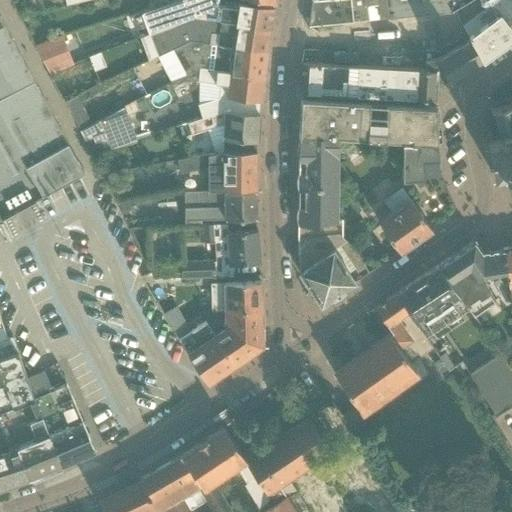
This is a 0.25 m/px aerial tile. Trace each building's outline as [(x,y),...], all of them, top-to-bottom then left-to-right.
[(269,27),(272,6),(270,6),(252,3),(238,1),(238,3),(221,0),(220,4),(216,4),(216,0),(168,0),(140,10),(149,33),(191,15),(269,27)] [(314,1),(311,24),(380,19),(450,12),(469,2),(471,3),(474,0),(313,0),(311,0),(312,1),(314,1)] [(425,59),(424,70),(436,71),(436,69),(443,70),(449,81),(482,60),(511,37),(511,0),(474,0),(471,3),(474,7),(476,5),(489,21),(468,36),(471,40),(438,60),(425,59)] [(191,15),(149,33),(157,55),(171,49),(185,74),(189,72),(198,67),(198,68),(262,75),(269,27),(191,15)] [(0,108),(42,96),(0,19),(0,108)] [(307,25),(304,47),(323,50),(337,52),(340,30),(327,28),(307,25)] [(70,65),(58,35),(35,45),(49,73),(70,65)] [(302,63),(300,92),(375,96),(384,97),(434,100),(436,71),(424,70),(340,65),(322,64),(302,63)] [(177,110),(182,126),(187,124),(226,109),(257,113),(258,99),(260,99),(262,75),(198,68),(197,81),(219,83),(217,96),(182,108),(177,110)] [(80,130),(81,132),(124,109),(123,106),(91,123),(76,95),(64,101),(80,130)] [(0,221),(3,222),(0,217),(83,172),(42,96),(0,108),(0,221)] [(300,98),(298,134),(338,137),(401,140),(436,142),(433,106),(300,98)] [(485,140),(481,141),(481,144),(485,143),(489,164),(486,164),(487,168),(492,167),(493,168),(494,168),(495,174),(499,173),(498,168),(504,166),(508,187),(507,189),(510,191),(511,187),(511,102),(510,102),(510,105),(493,109),(490,107),(489,110),(492,112),(497,135),(491,137),(490,132),(485,133),(486,138),(485,139),(485,140)] [(124,109),(81,132),(85,140),(105,129),(112,147),(136,139),(124,109)] [(187,124),(182,126),(185,136),(190,135),(224,124),(222,138),(222,151),(223,150),(256,151),(258,113),(257,113),(226,109),(187,124)] [(298,134),(297,239),(338,235),(342,238),(342,222),(338,222),(338,137),(298,134)] [(438,176),(436,142),(401,140),(401,179),(438,176)] [(181,173),(192,171),(192,172),(206,169),(206,190),(222,190),(255,189),(256,151),(223,150),(222,151),(218,152),(176,159),(178,170),(181,173)] [(104,174),(112,170),(108,162),(99,166),(101,169),(104,174)] [(399,252),(431,229),(401,187),(381,200),(390,213),(377,222),(399,252)] [(256,218),(255,189),(222,190),(206,190),(183,191),(184,197),(184,217),(185,221),(236,218),(256,218)] [(212,260),(179,261),(180,278),(213,276),(234,275),(233,264),(259,262),(256,230),(227,232),(226,223),(199,225),(200,242),(215,241),(215,245),(216,261),(212,261),(212,260)] [(345,296),(356,289),(352,283),(353,283),(353,284),(354,282),(348,273),(353,269),(357,273),(365,266),(355,250),(342,238),(338,235),(297,239),(298,273),(320,304),(319,304),(320,306),(322,304),(326,309),(336,302),(337,302),(345,297),(345,296)] [(511,235),(500,237),(502,249),(506,275),(508,287),(511,297),(511,235)] [(506,275),(502,249),(481,252),(473,241),(437,265),(467,307),(473,316),(494,302),(479,278),(485,273),(486,278),(506,275)] [(467,307),(437,265),(397,292),(410,313),(425,335),(430,331),(435,338),(462,320),(458,313),(467,307)] [(224,282),(225,310),(261,308),(260,281),(224,282)] [(410,313),(397,292),(374,309),(391,333),(388,335),(400,351),(413,341),(398,321),(410,313)] [(204,321),(205,322),(208,326),(215,334),(213,336),(233,365),(262,346),(261,308),(225,310),(201,311),(204,321)] [(0,432),(6,450),(17,482),(29,478),(60,466),(34,397),(35,397),(33,397),(26,378),(26,376),(11,336),(7,337),(0,318),(0,432)] [(186,354),(187,354),(207,384),(233,365),(213,336),(215,334),(208,326),(205,322),(203,323),(202,322),(193,328),(178,339),(186,354)] [(334,374),(362,414),(418,374),(400,351),(388,335),(334,374)] [(511,366),(510,368),(500,353),(469,374),(492,411),(493,418),(511,406),(511,366)] [(66,384),(34,397),(60,466),(94,452),(72,398),(66,384)] [(245,483),(244,484),(260,511),(258,511),(308,511),(289,481),(331,453),(307,417),(256,452),(253,447),(241,455),(256,476),(245,483)] [(245,483),(256,476),(241,455),(223,427),(180,455),(201,486),(198,489),(205,500),(211,511),(231,511),(214,482),(235,468),(245,483)] [(0,487),(17,482),(6,450),(0,432),(0,487)] [(201,486),(180,455),(155,470),(179,511),(192,511),(190,509),(205,500),(198,489),(201,486)] [(179,511),(155,470),(138,480),(154,506),(157,511),(164,507),(166,511),(179,511)] [(154,506),(138,480),(97,499),(103,511),(146,511),(145,510),(154,506)] [(405,511),(460,511),(444,487),(405,511)]
